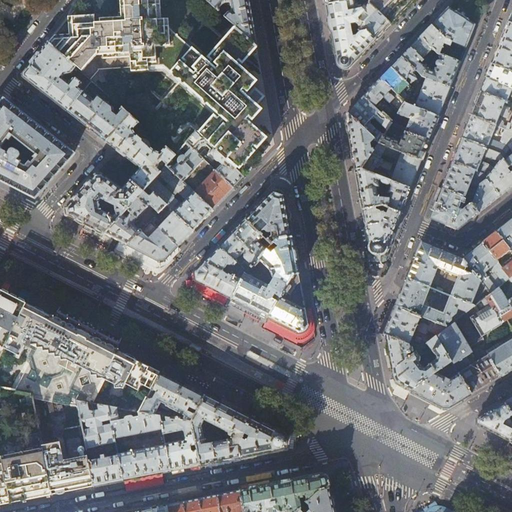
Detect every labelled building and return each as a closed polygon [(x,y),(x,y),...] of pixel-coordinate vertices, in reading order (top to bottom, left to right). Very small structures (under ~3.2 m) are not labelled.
[(131,0),(133,32),(96,34),(96,28),(73,30),(74,40),(54,41),(51,45),(76,67),(122,108),(124,109),(214,7),(205,0),(131,0)] [(249,0),(205,0),(214,7),(217,9),(223,2),(229,1),(231,11),(228,11),(224,15),(258,45),(251,9),(251,8),(249,0)] [(359,10),(356,0),(352,0),(326,5),(333,39),(337,65),(349,68),(356,61),(380,36),(391,25),(369,4),(368,3),(362,10),(359,10)] [(372,0),(369,4),(391,25),(414,0),(372,0)] [(455,0),(439,17),(432,25),(445,39),(466,47),(470,37),(485,0),(455,0)] [(257,46),(258,45),(224,15),(217,9),(214,7),(124,109),(130,115),(139,122),(166,147),(175,155),(182,148),(186,143),(196,132),(215,151),(242,176),(258,159),(260,156),(252,149),(264,135),(248,120),(260,107),(252,101),(242,92),(254,78),(238,63),(247,54),(253,47),(255,49),(257,47),(257,46)] [(511,23),(508,22),(505,30),(499,45),(491,64),(511,72),(511,23)] [(426,31),(420,37),(437,54),(460,62),(463,56),(466,47),(445,39),(432,25),(426,31)] [(415,42),(410,48),(429,66),(435,56),(437,54),(420,37),(415,42)] [(68,111),(83,91),(78,87),(82,83),(75,78),(73,78),(69,83),(62,78),(64,75),(71,73),(76,67),(51,45),(48,43),(42,51),(37,58),(24,74),(24,75),(24,76),(42,91),(68,111)] [(406,52),(401,57),(422,76),(427,69),(429,66),(410,48),(406,52)] [(460,62),(437,54),(435,56),(439,57),(440,59),(441,60),(440,61),(439,61),(438,61),(437,62),(437,63),(436,64),(436,65),(436,66),(437,67),(438,67),(438,68),(435,69),(434,71),(427,69),(422,76),(450,87),(455,75),(457,70),(460,62)] [(422,76),(401,57),(397,61),(391,68),(408,84),(410,82),(411,83),(413,82),(416,81),(418,83),(422,76)] [(488,72),(486,78),(511,88),(511,72),(491,64),(488,72)] [(413,90),(408,84),(391,68),(386,73),(381,78),(405,103),(408,98),(412,92),(413,90)] [(418,95),(422,85),(424,86),(418,102),(408,98),(405,103),(404,104),(438,117),(443,105),(450,87),(422,76),(418,83),(413,90),(412,92),(418,95)] [(372,87),(363,97),(392,123),(393,121),(398,114),(404,104),(405,103),(381,78),(372,87)] [(511,88),(486,78),(483,85),(480,92),(509,104),(510,101),(507,100),(509,95),(511,96),(511,88)] [(94,99),(83,91),(68,111),(86,125),(107,141),(130,115),(124,109),(122,108),(117,114),(113,111),(114,109),(114,108),(113,107),(97,95),(94,99)] [(509,104),(480,92),(476,104),(471,115),(501,127),(502,127),(503,125),(504,123),(503,121),(501,120),(501,118),(499,118),(500,115),(507,118),(509,114),(510,114),(511,111),(508,110),(511,105),(509,104)] [(356,105),(347,113),(378,144),(390,127),(392,123),(363,97),(356,105)] [(6,183),(7,183),(35,197),(73,154),(65,148),(4,101),(4,102),(0,106),(0,179),(1,179),(5,181),(4,182),(5,182),(6,183)] [(438,117),(404,104),(398,114),(410,120),(407,128),(398,125),(397,123),(393,121),(392,123),(390,127),(429,142),(433,130),(438,117)] [(362,170),(378,144),(347,113),(346,115),(348,122),(351,143),(356,170),(362,170)] [(139,122),(130,115),(107,141),(120,151),(139,166),(139,167),(140,168),(140,169),(139,170),(136,173),(130,181),(143,192),(147,187),(166,166),(169,162),(175,155),(166,147),(160,153),(154,150),(151,147),(148,147),(148,145),(148,144),(146,143),(146,142),(145,142),(143,142),(141,142),(142,139),(136,134),(133,129),(139,122)] [(498,134),(501,127),(471,115),(468,124),(466,128),(462,139),(499,153),(511,137),(511,131),(505,129),(500,143),(490,139),(492,135),(494,135),(495,133),(498,134)] [(511,119),(510,124),(508,123),(506,126),(503,125),(502,127),(505,129),(511,131),(511,119)] [(425,150),(429,142),(390,127),(378,144),(421,160),(425,150)] [(196,132),(186,143),(214,171),(215,172),(221,166),(218,162),(216,162),(215,161),(214,160),(213,158),(212,157),(212,155),(213,153),(214,152),(215,151),(196,132)] [(502,157),(511,170),(511,137),(499,153),(502,157)] [(502,157),(499,153),(462,139),(457,151),(453,162),(483,174),(487,178),(494,168),(488,164),(481,161),(483,155),(492,158),(499,160),(502,157)] [(174,166),(169,162),(166,166),(182,182),(198,166),(209,176),(214,171),(186,143),(182,148),(187,153),(184,156),(183,155),(182,155),(181,155),(180,156),(179,156),(179,157),(178,157),(177,159),(177,161),(177,162),(177,163),(174,166)] [(410,188),(415,176),(421,160),(378,144),(362,170),(410,188)] [(242,176),(215,151),(214,152),(213,153),(212,155),(212,157),(213,158),(214,160),(215,161),(216,162),(218,162),(221,166),(215,172),(234,189),(239,183),(244,178),(242,176)] [(511,170),(502,157),(499,160),(494,168),(487,178),(487,179),(500,197),(506,192),(507,190),(511,186),(511,170)] [(483,174),(453,162),(448,174),(442,188),(462,196),(464,197),(467,191),(470,183),(479,187),(480,184),(487,179),(487,178),(483,174)] [(182,182),(166,166),(147,187),(166,205),(193,231),(202,222),(213,210),(194,192),(182,182)] [(356,170),(359,186),(360,190),(363,209),(382,205),(400,213),(403,204),(410,188),(362,170),(356,170)] [(234,189),(215,172),(214,171),(209,176),(194,192),(213,210),(224,199),(234,189)] [(65,211),(65,214),(84,223),(93,228),(105,234),(143,192),(130,181),(124,188),(123,188),(122,189),(120,188),(108,179),(107,179),(101,175),(97,174),(84,189),(65,211)] [(500,197),(487,179),(480,184),(479,187),(476,195),(467,191),(464,197),(465,197),(467,198),(479,213),(488,206),(500,197)] [(136,219),(137,219),(148,207),(147,207),(149,205),(158,213),(166,205),(147,187),(143,192),(105,234),(116,240),(127,246),(147,225),(143,220),(139,224),(136,224),(134,225),(132,223),(136,219)] [(460,202),(462,196),(442,188),(436,204),(430,218),(441,223),(445,224),(458,230),(479,213),(467,198),(465,197),(464,198),(469,205),(462,210),(458,209),(458,208),(459,208),(463,207),(465,203),(460,202)] [(245,220),(261,234),(264,231),(263,228),(265,228),(265,230),(265,231),(266,232),(267,232),(267,233),(268,232),(271,232),(272,236),(267,241),(272,245),(277,240),(292,237),(288,213),(285,196),(285,195),(273,191),(258,206),(245,220)] [(193,231),(166,205),(158,213),(151,221),(156,226),(167,214),(170,217),(159,229),(178,247),(183,242),(193,231)] [(396,224),(400,213),(382,205),(363,209),(366,225),(371,252),(384,254),(391,237),(396,224)] [(511,218),(502,226),(496,231),(511,250),(511,218)] [(238,228),(232,233),(259,259),(272,245),(267,241),(261,234),(245,220),(238,228)] [(151,221),(147,225),(127,246),(142,253),(158,261),(165,260),(168,257),(178,247),(159,229),(156,226),(151,221)] [(481,243),(510,278),(511,275),(511,250),(496,231),(489,237),(481,243)] [(225,241),(219,247),(236,263),(246,273),(259,259),(232,233),(225,241)] [(305,307),(296,256),(295,250),(292,237),(277,240),(272,245),(259,259),(246,273),(232,299),(246,306),(268,317),(282,325),(298,333),(309,325),(305,309),(305,307)] [(438,267),(458,276),(450,295),(475,305),(483,299),(490,293),(462,258),(443,250),(421,242),(414,260),(406,278),(430,287),(438,267)] [(510,278),(481,243),(476,247),(472,250),(462,258),(490,293),(499,287),(508,279),(510,278)] [(142,253),(127,246),(123,254),(154,269),(158,261),(142,253)] [(213,253),(205,262),(221,271),(224,268),(231,270),(236,263),(219,247),(213,253)] [(246,273),(236,263),(231,270),(224,268),(221,271),(205,262),(200,267),(194,273),(196,281),(210,288),(220,293),(232,299),(246,273)] [(451,321),(452,319),(454,322),(467,311),(475,305),(450,295),(443,313),(423,305),(430,287),(406,278),(400,294),(395,306),(446,326),(446,322),(447,322),(448,322),(449,322),(450,321),(451,321)] [(467,311),(454,322),(447,327),(436,336),(451,362),(471,394),(485,386),(500,376),(511,369),(511,329),(507,320),(511,316),(511,297),(510,299),(506,299),(499,287),(490,293),(483,299),(487,305),(489,306),(471,317),(467,311)] [(6,293),(1,290),(0,292),(0,504),(3,504),(10,503),(0,452),(0,355),(4,348),(27,303),(17,299),(14,297),(11,295),(6,293)] [(27,303),(4,348),(20,357),(28,341),(38,347),(17,389),(31,392),(76,400),(108,405),(121,408),(140,411),(141,411),(160,372),(116,349),(91,336),(54,317),(40,310),(27,303)] [(446,326),(395,306),(390,320),(384,335),(386,336),(420,349),(436,336),(447,327),(446,326)] [(246,312),(243,317),(254,322),(256,318),(246,312)] [(393,370),(420,349),(386,336),(389,349),(393,370)] [(397,382),(398,384),(399,384),(405,388),(410,390),(451,362),(436,336),(420,349),(393,370),(394,375),(394,377),(394,378),(395,379),(395,380),(396,382),(397,382)] [(471,394),(451,362),(410,390),(425,398),(444,407),(449,407),(459,401),(462,399),(471,394)] [(192,388),(160,372),(141,411),(155,414),(161,401),(166,403),(166,404),(164,408),(167,409),(168,406),(172,408),(167,416),(191,420),(205,395),(192,388)] [(405,388),(399,384),(396,390),(407,395),(410,390),(405,388)] [(31,392),(17,389),(8,404),(0,405),(0,452),(10,503),(25,500),(52,495),(42,444),(31,392)] [(228,407),(205,395),(191,420),(192,423),(207,430),(210,422),(234,435),(232,439),(227,440),(229,447),(237,445),(241,457),(252,455),(284,449),(285,439),(286,437),(249,418),(228,407)] [(108,405),(76,400),(86,447),(115,441),(115,438),(112,424),(102,426),(101,421),(111,419),(108,405)] [(509,441),(511,435),(511,414),(505,403),(495,409),(477,419),(477,424),(497,435),(509,441)] [(160,415),(155,414),(141,411),(140,411),(140,416),(135,417),(135,415),(134,415),(134,414),(133,414),(129,415),(128,415),(128,416),(128,418),(123,419),(121,408),(108,405),(111,419),(112,424),(115,438),(163,429),(160,415)] [(167,416),(160,415),(163,429),(163,432),(163,433),(184,430),(185,436),(184,440),(166,444),(166,445),(171,471),(187,468),(200,465),(192,423),(191,420),(167,416)] [(219,441),(207,430),(192,423),(200,465),(208,464),(231,459),(241,457),(237,445),(229,447),(227,440),(219,441)] [(60,441),(42,444),(52,495),(74,490),(93,486),(88,457),(87,456),(64,460),(60,441)] [(166,445),(118,454),(123,481),(156,474),(171,471),(166,445)] [(88,457),(93,486),(108,484),(123,481),(118,454),(117,451),(108,453),(109,457),(104,458),(101,459),(94,460),(94,456),(88,457)] [(248,489),(240,490),(244,508),(250,507),(250,511),(282,511),(283,511),(288,511),(297,511),(322,490),(329,488),(326,475),(326,473),(259,487),(248,489)] [(334,511),(329,488),(322,490),(297,511),(334,511)] [(218,495),(199,499),(200,511),(244,511),(244,508),(240,490),(219,495),(218,495)] [(200,511),(199,499),(182,502),(184,511),(200,511)] [(184,511),(182,502),(167,505),(168,511),(184,511)]
